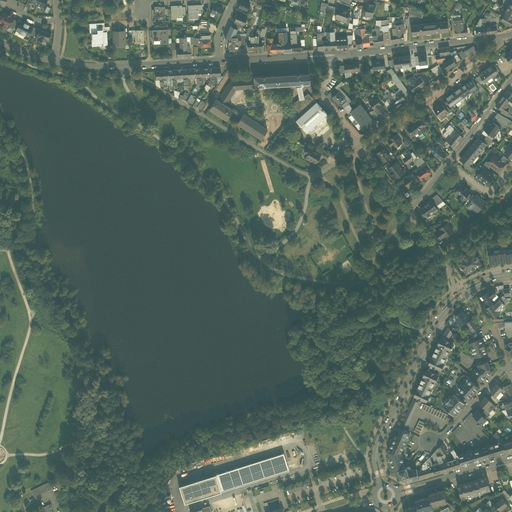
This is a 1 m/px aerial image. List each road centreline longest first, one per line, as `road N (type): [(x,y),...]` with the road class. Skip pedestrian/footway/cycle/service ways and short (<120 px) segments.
road 1 (residential): [(505,36),(221,62)]
road 2 (unclassified): [(125,65),(311,176),(359,147)]
road 3 (tertiary): [(447,304),(378,441),(383,483)]
road 4 (residential): [(505,36),(359,147)]
